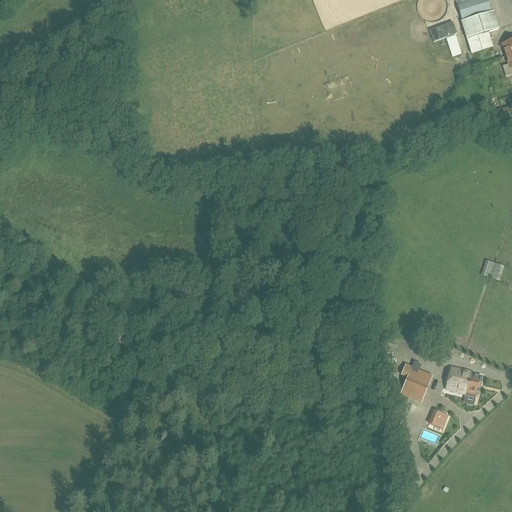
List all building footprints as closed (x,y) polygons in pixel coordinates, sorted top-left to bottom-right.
[(454,0),(456,4),(457,4),(462,22),(461,23),(466,40),(471,55),(493,48),(489,33),(499,30),(494,12),(491,13),(487,0),(454,0)] [(453,22),(429,31),(434,42),(457,34),(453,22)] [(454,36),(445,39),(450,54),(459,50),(454,36)] [(511,41),(502,45),(506,57),(511,55),(511,41)] [(511,55),(506,57),(508,65),(503,67),(506,77),(511,75),(511,55)] [(510,107),(500,109),(492,112),(496,127),(511,122),(511,102),(509,103),(510,107)] [(490,279),(494,264),(485,261),(481,276),(490,279)] [(499,282),(504,267),(495,264),(490,279),(499,282)] [(431,377),(428,385),(409,377),(412,369),(406,366),(402,376),(408,378),(401,394),(421,403),(431,377)] [(446,390),(464,394),(464,393),(467,394),(466,396),(475,398),(475,396),(476,396),(477,397),(482,377),(481,377),(481,378),(469,375),(469,373),(451,369),(446,390)] [(440,414),(435,427),(441,429),(447,416),(440,414)]
